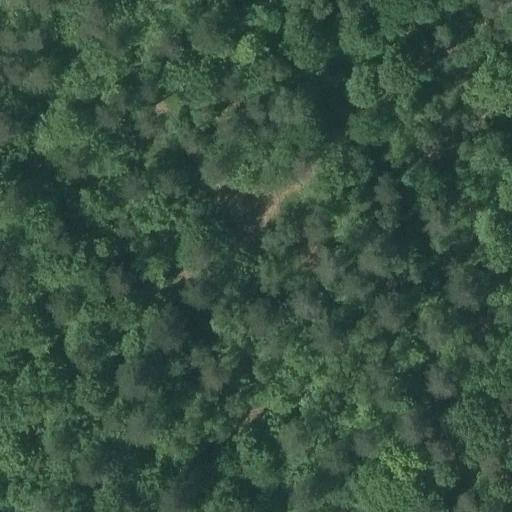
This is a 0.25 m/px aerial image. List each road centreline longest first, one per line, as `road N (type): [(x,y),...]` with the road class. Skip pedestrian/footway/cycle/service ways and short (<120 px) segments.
road 1 (track): [(154,0),(511,408)]
road 2 (track): [(511,349),(337,511)]
road 3 (track): [(150,0),(0,139)]
